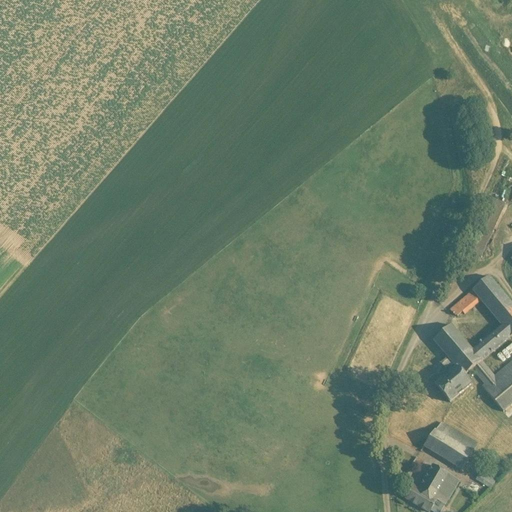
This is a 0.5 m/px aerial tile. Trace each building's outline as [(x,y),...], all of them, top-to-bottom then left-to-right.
[(465,376),(472,371),(484,386),(482,387),(503,413),(511,405),(511,362),(495,377),(482,362),(511,336),(511,303),(490,277),(450,311),(455,316),(457,317),(463,313),(464,315),(472,308),(481,301),(502,326),(473,351),(451,326),(433,341),(448,359),(442,364),(446,369),(450,366),(452,368),(441,377),(443,380),(436,386),(436,387),(436,388),(435,390),(438,394),(440,393),(441,392),(450,403),(472,384),(465,376)] [(424,447),(461,472),(471,455),(435,431),(424,447)] [(460,481),(433,466),(419,490),(413,487),(406,499),(428,511),(430,511),(437,500),(445,505),(460,481)] [(497,479),(482,470),(475,481),(491,490),(497,479)] [(413,473),(408,471),(407,471),(402,480),(407,483),(413,473)]
